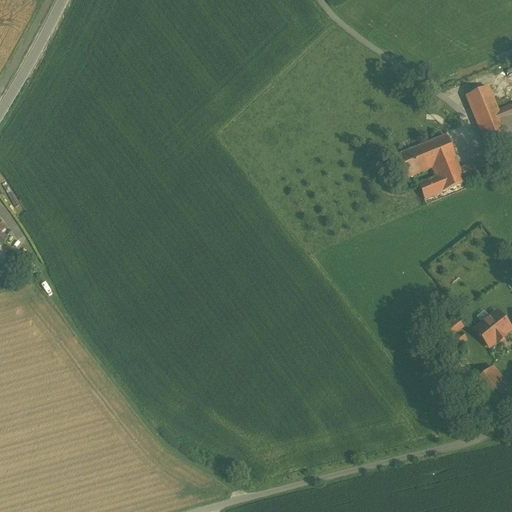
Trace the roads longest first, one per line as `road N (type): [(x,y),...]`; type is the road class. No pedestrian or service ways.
road 1 (unclassified): [(171,511),(511,423)]
road 2 (track): [(230,497),(163,459),(30,272)]
